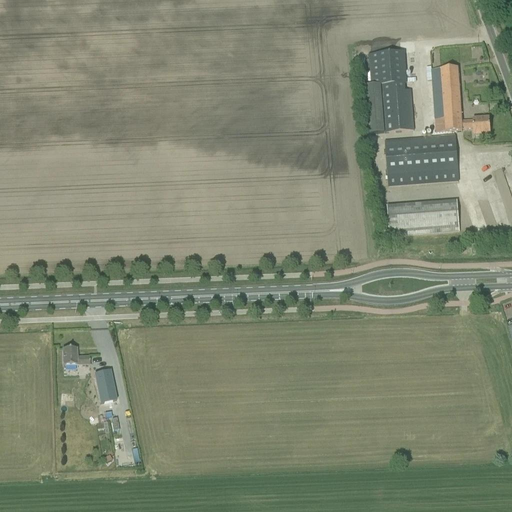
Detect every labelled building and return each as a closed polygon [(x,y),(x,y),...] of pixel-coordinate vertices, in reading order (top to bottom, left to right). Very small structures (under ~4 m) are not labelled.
[(405,93),(404,85),(406,85),(404,54),(369,57),(371,87),(366,88),(370,136),(414,133),(411,92),(405,93)] [(447,71),(431,72),(435,131),(436,135),(454,134),(462,133),(462,131),(473,130),(473,138),(490,137),(489,120),(472,121),(472,122),(461,123),(457,70),(447,71)] [(431,140),(384,143),(386,167),(387,176),(388,188),(458,183),(457,171),(455,138),(454,138),(431,140)] [(386,208),(389,239),(459,233),(457,203),(386,208)] [(76,351),(62,351),(62,369),(77,368),(77,373),(95,373),(94,359),(76,359),(76,351)] [(110,374),(94,377),(100,406),(116,403),(110,374)]
